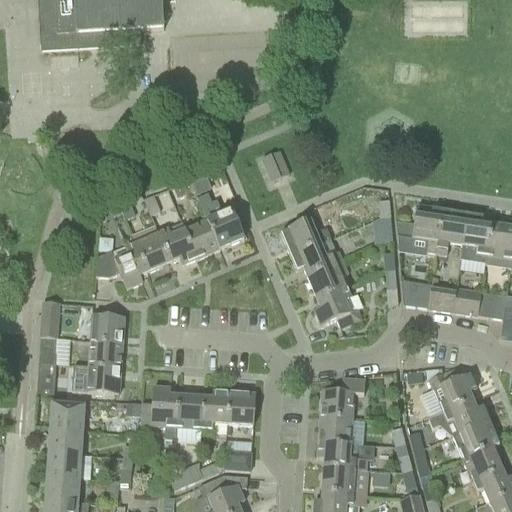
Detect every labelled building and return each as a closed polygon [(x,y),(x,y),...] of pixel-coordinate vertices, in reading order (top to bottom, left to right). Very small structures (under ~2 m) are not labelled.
[(160,0),(43,0),(46,38),(38,39),(39,56),(139,50),(138,35),(163,33),(160,0)] [(279,183),(288,180),(278,156),(269,160),(279,183)] [(270,187),(279,183),(269,160),(261,164),(270,187)] [(177,203),(194,195),(190,185),(172,192),(177,203)] [(230,215),(216,220),(207,198),(196,202),(206,225),(219,254),(243,244),(235,227),(242,224),(237,210),(230,214),(230,215)] [(149,220),(159,216),(152,200),(143,204),(149,220)] [(124,224),(133,220),(126,205),(117,208),(121,217),(124,224)] [(379,223),(389,222),(388,205),(378,206),(379,223)] [(436,247),(441,215),(416,211),(413,228),(395,226),(396,241),(427,245),(425,257),(434,258),(436,247)] [(461,250),(466,218),(441,215),(436,247),(434,258),(444,260),(446,248),(461,250)] [(481,228),(482,221),(466,218),(461,250),(458,266),(484,270),(485,261),(489,229),(481,228)] [(374,249),(391,247),(389,222),(379,223),(371,226),(374,249)] [(195,264),(219,254),(206,225),(183,234),(180,227),(180,228),(195,264)] [(325,233),(314,237),(309,225),(279,238),(289,261),(329,244),(325,233)] [(181,271),(195,264),(180,228),(157,238),(169,267),(178,264),(181,271)] [(510,265),(511,249),(511,232),(489,229),(485,261),(510,265)] [(146,277),(169,267),(157,238),(134,247),(146,277)] [(338,256),(335,257),(329,244),(289,261),(296,276),(302,274),(305,281),(342,266),(338,256)] [(138,281),(146,277),(134,247),(124,252),(127,258),(113,264),(111,257),(101,261),(101,260),(96,262),(95,282),(108,283),(119,278),(126,294),(141,287),(138,281)] [(383,276),(394,275),(392,257),(382,258),(383,276)] [(341,281),(347,278),(342,266),(305,281),(315,304),(346,292),(341,281)] [(426,313),(430,290),(400,285),(402,310),(426,313)] [(451,317),(455,293),(430,290),(426,313),(451,317)] [(343,305),(350,302),(346,292),(315,304),(319,313),(313,316),(319,331),(335,325),(339,334),(360,325),(356,315),(348,319),(343,305)] [(476,321),(480,297),(455,293),(451,317),(476,321)] [(395,294),(385,295),(386,313),(387,313),(397,309),(396,306),(395,294)] [(505,301),(504,301),(480,297),(476,321),(502,325),(503,315),(505,305),(505,301)] [(503,315),(502,325),(511,326),(511,301),(505,301),(505,305),(503,315)] [(59,308),(58,308),(42,307),(39,342),(56,343),(59,308)] [(121,348),(123,323),(91,320),(89,346),(121,348)] [(56,344),(56,343),(39,342),(38,358),(38,368),(54,369),(56,344)] [(119,373),(121,348),(89,346),(87,371),(119,373)] [(38,368),(37,378),(53,379),(54,369),(38,368)] [(72,370),(71,396),(86,397),(118,399),(119,373),(87,371),(72,370)] [(403,388),(416,386),(415,377),(402,378),(403,388)] [(468,397),(474,394),(468,379),(446,388),(442,379),(428,385),(432,395),(437,392),(443,406),(437,408),(441,418),(471,405),(468,397)] [(363,400),(364,386),(341,384),(340,397),(321,396),(319,422),(351,424),(353,399),(363,400)] [(168,400),(169,393),(152,392),(151,411),(141,410),(140,422),(140,430),(149,431),(149,432),(164,433),(163,444),(174,445),(178,401),(168,400)] [(225,439),(228,397),(212,396),(212,403),(202,402),(200,435),(210,435),(211,428),(225,429),(225,439)] [(252,431),(254,399),(228,397),(225,439),(228,439),(229,429),(252,431)] [(200,435),(202,402),(178,401),(174,445),(175,445),(176,433),(200,435)] [(441,418),(427,424),(431,434),(452,425),(458,438),(488,426),(482,411),(475,413),(471,405),(441,418)] [(141,410),(141,409),(126,408),(125,421),(140,422),(141,410)] [(84,411),(71,410),(51,409),(49,432),(82,434),(84,411)] [(349,448),(351,424),(319,422),(317,447),(349,449),(356,450),(356,448),(349,448)] [(491,452),(498,449),(488,426),(458,438),(453,440),(462,464),(491,452)] [(80,459),(82,434),(49,432),(47,457),(80,459)] [(394,453),(404,449),(399,433),(389,436),(394,453)] [(412,456),(422,454),(418,437),(408,440),(412,456)] [(356,450),(349,449),(317,447),(316,463),(323,463),(322,472),(354,475),(367,476),(367,475),(364,475),(365,464),(355,463),(356,450)] [(131,463),(132,451),(123,450),(122,462),(131,463)] [(471,487),(501,475),(491,452),(462,464),(471,487)] [(418,481),(428,478),(422,454),(412,456),(418,481)] [(79,483),(80,459),(47,457),(46,481),(79,483)] [(250,458),(230,457),(224,457),(223,463),(224,463),(223,475),(249,477),(250,458)] [(401,478),(410,475),(406,459),(397,462),(401,478)] [(131,476),(131,463),(122,462),(121,475),(131,476)] [(223,475),(224,463),(223,463),(198,473),(198,474),(202,484),(223,475)] [(198,474),(198,473),(199,468),(172,479),(171,497),(202,484),(198,474)] [(367,476),(354,475),(322,472),(320,497),(352,500),(365,500),(367,476)] [(130,486),(131,476),(121,475),(121,481),(119,481),(119,483),(120,483),(120,486),(129,487),(129,486),(130,486)] [(405,495),(415,493),(410,475),(401,478),(405,495)] [(511,482),(511,480),(504,483),(501,475),(471,487),(475,497),(482,494),(487,508),(511,497),(511,482)] [(425,506),(434,503),(428,478),(418,481),(425,506)] [(77,508),(79,483),(46,481),(44,505),(77,508)] [(237,511),(236,509),(243,506),(236,491),(228,494),(223,481),(201,490),(210,511),(237,511)] [(129,487),(120,486),(106,486),(105,498),(107,498),(117,498),(117,493),(129,494),(129,487)] [(365,500),(352,500),(320,497),(320,506),(313,506),(312,511),(345,511),(345,510),(365,511),(365,500)] [(511,511),(511,497),(487,508),(487,509),(479,511),(511,511)] [(116,510),(117,498),(107,498),(107,510),(116,510)] [(398,511),(420,511),(417,500),(396,506),(398,511)] [(190,506),(192,511),(205,511),(203,502),(190,506)] [(426,511),(436,511),(434,503),(425,506),(426,511)]
